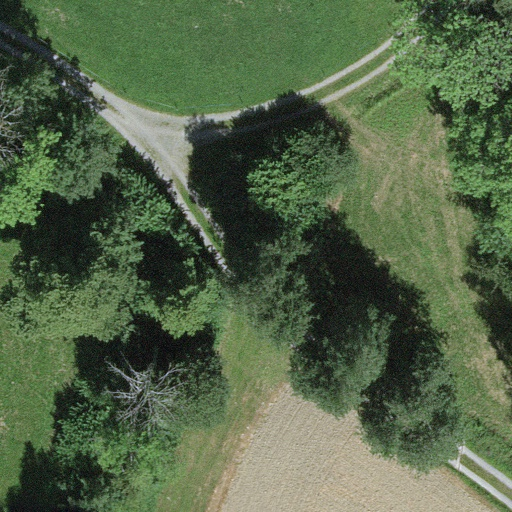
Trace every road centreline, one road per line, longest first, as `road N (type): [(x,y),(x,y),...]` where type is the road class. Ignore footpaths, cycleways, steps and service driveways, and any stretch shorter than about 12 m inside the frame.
road 1 (track): [(152,128),(178,185),(255,292),(308,343),(511,500)]
road 2 (track): [(152,128),(225,126),(310,97),(364,72),(447,0)]
road 3 (track): [(0,35),(152,128)]
